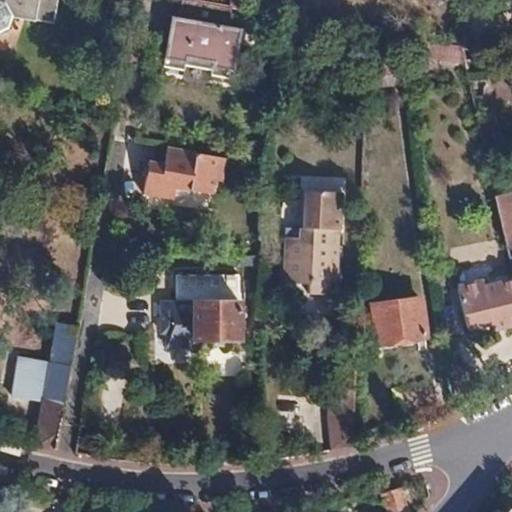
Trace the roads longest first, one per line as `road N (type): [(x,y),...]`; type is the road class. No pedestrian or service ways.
road 1 (residential): [(499,447),(460,442),(222,485),(148,484),(0,455)]
road 2 (unknown): [(65,472),(151,20)]
